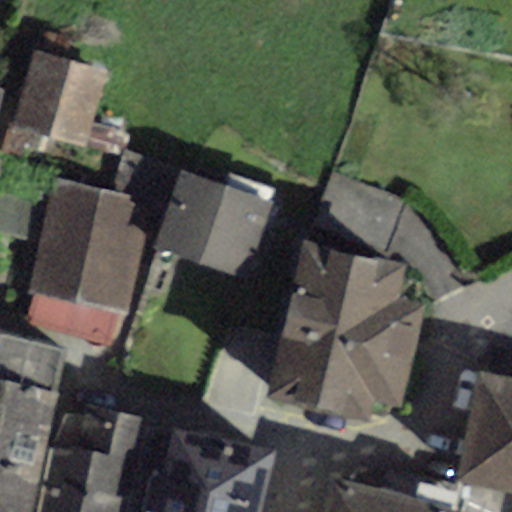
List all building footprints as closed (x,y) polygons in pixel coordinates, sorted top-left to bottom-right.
[(100,66),(21,45),(0,119),(0,123),(78,145),(100,66)] [(255,201),(157,173),(137,245),(235,272),(255,201)] [(129,200),(47,182),(24,285),(106,303),(129,200)] [(305,224),(267,377),(361,400),(366,379),(400,387),(424,290),(395,283),(404,248),(305,224)] [(511,370),(481,365),(461,465),(511,475),(511,370)] [(0,368),(0,511),(22,511),(52,380),(0,368)] [(72,394),(44,511),(129,511),(153,412),(72,394)] [(173,417),(151,511),(258,511),(275,440),(173,417)] [(331,470),(319,511),(452,511),(456,501),(331,470)]
